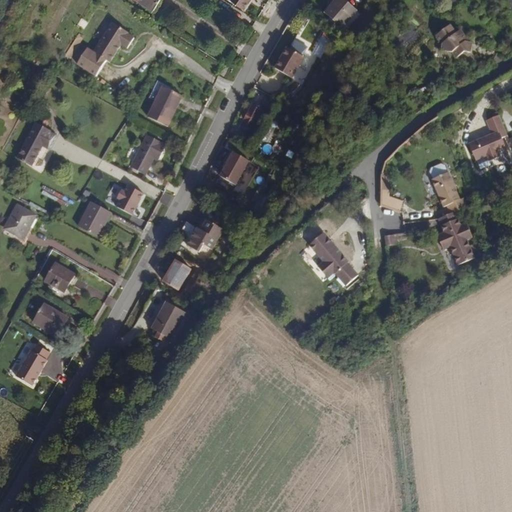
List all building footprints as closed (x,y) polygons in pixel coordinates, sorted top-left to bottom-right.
[(137,0),(153,10),(159,0),(137,0)] [(228,0),(243,10),(249,0),(228,0)] [(347,0),(333,0),(328,5),(324,11),(344,29),(360,11),(347,0)] [(86,47),(75,62),(95,76),(106,60),(108,61),(120,44),(126,48),(133,38),(127,34),(128,33),(112,22),(92,51),(86,47)] [(452,51),(456,58),(464,51),(470,52),(471,42),(465,42),(465,37),(460,30),(456,32),(450,24),(435,36),(440,43),(440,51),(452,51)] [(292,77),(304,56),(288,47),(276,68),(292,77)] [(159,83),(150,99),(157,103),(148,119),(167,129),(183,99),(174,94),(175,91),(159,83)] [(245,103),(234,124),(243,129),(255,109),(245,103)] [(504,148),(500,138),(506,135),(499,115),(486,119),(491,133),(467,141),(474,159),(485,155),(487,160),(497,157),(495,151),(504,148)] [(58,133),(36,121),(16,158),(32,166),(44,144),(50,148),(58,133)] [(245,140),(247,135),(240,131),(237,135),(245,140)] [(147,135),(131,165),(145,173),(154,158),(158,160),(165,147),(161,145),(162,143),(147,135)] [(238,186),(252,161),(232,150),(218,175),(238,186)] [(447,172),(444,165),(440,163),(431,167),(430,171),(432,177),(447,172)] [(459,198),(448,171),(447,172),(432,177),(432,178),(443,205),(447,204),(450,212),(454,210),(466,206),(462,197),(459,198)] [(133,214),(144,194),(128,185),(116,206),(133,214)] [(99,238),(109,221),(112,215),(113,214),(91,202),(89,205),(86,210),(77,226),(99,238)] [(22,229),(32,212),(17,204),(4,227),(22,238),(25,231),(22,229)] [(471,236),(465,222),(460,224),(454,210),(450,212),(438,217),(444,231),(437,234),(443,248),(449,245),(456,263),(472,256),(465,238),(471,236)] [(28,233),(38,216),(32,212),(22,229),(25,231),(28,233)] [(196,227),(186,244),(199,251),(203,244),(213,250),(225,229),(205,218),(200,229),(196,227)] [(349,261),(325,233),(310,246),(325,262),(319,267),(329,278),(335,273),(347,285),(359,275),(348,263),(349,261)] [(396,244),(395,235),(384,237),(386,245),(396,244)] [(179,291),(192,269),(175,259),(162,280),(179,291)] [(55,262),(44,280),(63,291),(74,273),(55,262)] [(112,275),(108,282),(114,286),(119,278),(112,275)] [(165,302),(153,325),(152,330),(171,339),(172,338),(184,311),(165,302)] [(44,304),(33,323),(56,336),(67,317),(44,304)] [(303,332),(309,326),(301,318),(295,324),(303,332)] [(52,353),(36,344),(16,377),(32,387),(48,361),(47,361),(52,353)]
